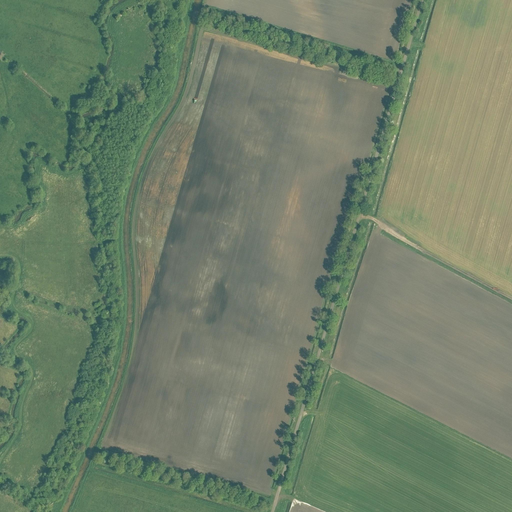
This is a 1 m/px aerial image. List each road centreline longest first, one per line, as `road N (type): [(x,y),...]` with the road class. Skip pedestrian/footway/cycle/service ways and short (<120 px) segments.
road 1 (unclassified): [(272,511),(422,0)]
road 2 (track): [(58,502),(109,384),(122,304),(123,188),(173,85),(191,0)]
